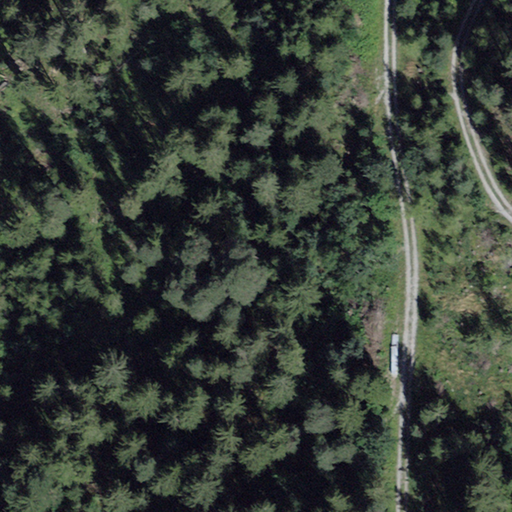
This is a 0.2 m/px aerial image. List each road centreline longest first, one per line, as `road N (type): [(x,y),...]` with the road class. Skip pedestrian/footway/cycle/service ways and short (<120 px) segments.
road 1 (track): [(391,0),(383,120),(400,225),(403,511)]
road 2 (track): [(511,220),(463,138),(453,67),(476,0)]
